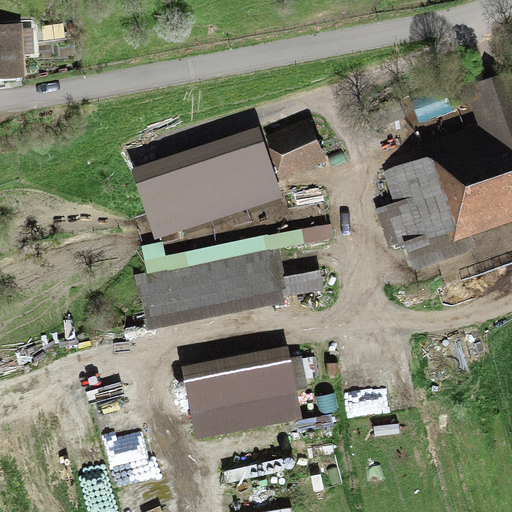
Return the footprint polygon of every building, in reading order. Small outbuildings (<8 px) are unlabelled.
[(0,70),(15,69),(14,45),(21,44),(20,30),(0,30),(0,70)] [(511,72),(474,86),(472,79),(449,87),(455,105),(477,98),(493,137),(387,174),(397,203),(378,210),(389,240),(407,233),(418,265),(470,247),(461,222),(511,204),(511,72)] [(368,114),(374,128),(404,116),(398,102),(368,114)] [(265,135),(282,179),(327,162),(311,118),(265,135)] [(259,126),(131,169),(155,239),(282,197),(259,126)] [(265,250),(145,274),(152,310),(272,286),(265,250)] [(288,347),(182,367),(196,440),(303,420),(297,391),(308,389),(302,356),(290,358),(288,347)]
